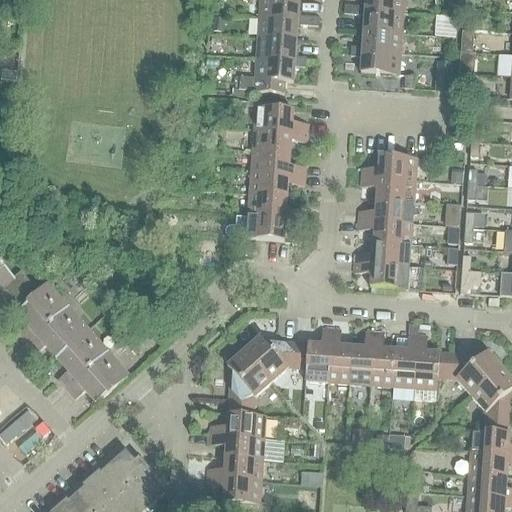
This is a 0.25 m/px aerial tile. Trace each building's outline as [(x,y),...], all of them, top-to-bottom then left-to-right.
[(259,0),(258,21),(296,23),(297,19),(297,3),(259,0)] [(402,16),(403,0),(364,0),(364,9),(364,14),(402,16)] [(363,18),(362,34),(401,37),(402,16),(364,14),(364,9),(343,8),(343,17),(363,18)] [(258,21),(256,41),(295,44),(296,28),(317,29),(317,20),(297,19),(296,23),(258,21)] [(212,20),(211,34),(221,35),(222,21),(212,20)] [(435,20),(434,38),(454,39),(455,21),(435,20)] [(461,33),(459,55),(470,55),(472,34),(461,33)] [(349,59),(361,60),(361,54),(399,57),(401,37),(362,34),(361,50),(350,49),(349,59)] [(256,41),(255,62),(293,64),(293,69),(304,70),(305,60),(294,60),(295,44),(256,41)] [(398,78),(399,57),(361,54),(361,60),(359,76),(398,78)] [(469,76),(470,55),(459,55),(458,75),(469,76)] [(292,85),(293,69),(293,64),(255,62),(254,79),(238,78),(237,91),(231,90),(231,98),(248,99),(248,92),(282,94),(283,85),(292,85)] [(449,95),(451,66),(435,65),(433,94),(449,95)] [(470,90),(471,77),(458,76),(457,90),(470,90)] [(412,92),(413,79),(404,78),(403,91),(412,92)] [(254,110),(253,133),(306,136),(307,127),(291,126),(292,113),(254,110)] [(479,130),(471,130),(470,145),(478,145),(479,130)] [(306,146),(306,136),(253,133),(251,154),(289,157),(290,145),(306,146)] [(478,145),(470,145),(469,160),(477,160),(478,145)] [(288,169),(289,157),(251,154),(250,176),(303,179),(304,170),(288,169)] [(360,181),(414,184),(416,161),(378,159),(377,172),(361,171),(360,181)] [(451,172),(450,185),(462,186),(463,172),(451,172)] [(476,174),(468,173),(467,188),(475,188),(476,174)] [(250,176),(248,197),(286,200),(286,188),(303,189),(303,179),(250,176)] [(375,203),(412,206),(414,184),(360,181),(360,190),(376,191),(375,203)] [(475,188),(467,188),(465,203),(474,203),(475,188)] [(285,212),(286,200),(248,197),(248,198),(237,197),(235,218),(300,222),(301,213),(285,212)] [(357,223),(411,227),(412,206),(375,203),(374,215),(358,214),(357,223)] [(446,230),(456,231),(458,212),(448,211),(446,230)] [(473,216),(465,216),(463,231),(472,231),(473,216)] [(228,240),(283,244),(284,231),(299,232),(300,222),(235,218),(234,227),(229,227),(226,227),(225,229),(223,232),(223,235),(225,238),(228,240)] [(372,246),(409,249),(411,227),(357,223),(357,233),(373,234),(372,246)] [(447,230),(446,247),(458,248),(459,231),(447,230)] [(472,231),(463,231),(462,246),(471,246),(472,231)] [(511,234),(504,234),(502,256),(511,256),(511,234)] [(354,266),(408,270),(409,249),(372,246),(371,258),(355,257),(354,266)] [(457,252),(455,252),(447,251),(445,267),(456,268),(457,252)] [(470,259),(461,259),(460,274),(469,274),(470,259)] [(0,292),(2,290),(12,301),(30,285),(19,274),(12,280),(0,266),(0,292)] [(369,290),(406,293),(408,270),(354,266),(354,276),(370,277),(369,290)] [(469,274),(460,274),(459,289),(468,289),(469,274)] [(511,278),(500,277),(499,299),(511,300),(511,278)] [(26,348),(66,312),(46,289),(39,295),(30,285),(12,301),(21,311),(16,315),(27,328),(17,338),(26,348)] [(56,361),(86,334),(66,312),(26,348),(34,358),(45,348),(56,361)] [(408,328),(407,338),(416,338),(417,328),(408,328)] [(295,346),(293,371),(305,372),(304,384),(327,386),(330,332),(321,332),(320,348),(295,346)] [(330,332),(327,386),(348,387),(351,350),(339,349),(340,333),(330,332)] [(65,393),(106,357),(86,334),(56,361),(67,373),(56,383),(65,393)] [(351,350),(348,387),(370,389),(373,335),(364,335),(363,351),(351,350)] [(373,335),(370,389),(391,390),(394,353),(382,352),(383,336),(373,335)] [(413,392),(416,338),(407,338),(406,354),(394,353),(391,390),(413,392)] [(448,382),(450,357),(425,355),(426,339),(416,338),(413,392),(412,402),(435,403),(435,393),(436,381),(448,382)] [(243,354),(270,386),(287,371),(293,371),(295,346),(274,345),(269,350),(260,339),(243,354)] [(228,405),(253,406),(253,400),(270,386),(243,354),(226,369),(235,379),(229,384),(228,405)] [(470,399),(501,372),(486,355),(476,364),(471,358),(450,357),(448,382),(455,382),(470,399)] [(106,357),(65,393),(74,403),(84,393),(96,406),(126,380),(106,357)] [(511,384),(501,372),(470,399),(485,416),(484,422),(509,424),(510,403),(506,398),(511,392),(511,384)] [(253,406),(228,405),(227,417),(252,419),(253,406)] [(209,438),(263,442),(264,419),(252,419),(227,417),(226,430),(210,429),(209,438)] [(287,422),(287,427),(291,432),(297,432),(298,423),(287,422)] [(509,424),(484,422),(483,435),(508,436),(509,424)] [(352,432),(351,445),(364,446),(365,433),(352,432)] [(469,456),(511,459),(511,449),(507,449),(508,436),(483,435),(471,434),(469,456)] [(372,437),(372,450),(387,451),(387,450),(388,438),(372,437)] [(225,449),(224,461),(261,463),(263,442),(209,438),(209,448),(225,449)] [(404,439),(388,438),(387,450),(403,451),(404,439)] [(310,446),(309,460),(318,460),(319,447),(310,446)] [(147,511),(163,498),(158,492),(146,479),(150,475),(138,460),(133,464),(124,454),(99,476),(97,474),(82,488),(83,490),(75,497),(87,511),(147,511)] [(468,477),(505,480),(506,468),(511,468),(511,459),(469,456),(468,477)] [(261,463),(224,461),(223,473),(207,472),(206,481),(260,485),(261,463)] [(322,476),(300,475),(300,488),(321,489),(322,476)] [(466,499),(511,502),(511,492),(504,492),(505,480),(468,477),(466,499)] [(260,485),(206,481),(206,491),(222,492),(220,511),(264,511),(264,506),(258,506),(260,485)] [(415,507),(416,497),(407,496),(406,506),(415,507)] [(87,511),(75,497),(67,505),(65,503),(54,511),(87,511)] [(511,511),(511,502),(466,499),(465,511),(502,511),(503,511),(511,511)]
